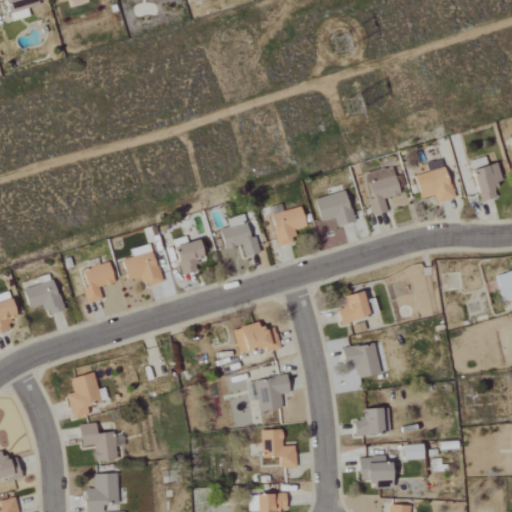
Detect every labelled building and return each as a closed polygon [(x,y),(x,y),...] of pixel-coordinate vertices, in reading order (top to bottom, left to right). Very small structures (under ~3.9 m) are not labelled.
[(29,18),(28,8),(40,6),(38,0),(6,0),(11,21),(29,18)] [(492,197),(490,182),(496,180),(492,162),(482,164),(481,157),(465,160),(473,201),(492,197)] [(445,200),(442,161),(419,163),(420,169),(411,169),(414,198),(431,196),(432,201),(445,200)] [(372,217),(387,213),(384,200),(400,196),(393,167),(366,174),(372,198),(367,200),(372,217)] [(354,222),(345,191),(314,200),(321,222),(334,219),(336,228),(354,222)] [(278,247),(295,242),(292,231),(306,227),(301,207),(269,215),(278,247)] [(259,254),(255,237),(250,238),(244,215),(226,220),(228,227),(220,230),(225,250),(241,246),(245,258),(259,254)] [(182,275),(198,272),(196,263),(214,259),(210,239),(187,245),(185,237),(173,240),(182,275)] [(121,260),(127,280),(141,276),(144,287),(161,282),(152,251),(121,260)] [(82,288),(87,304),(102,300),(98,288),(114,284),(109,263),(82,270),(87,287),(82,288)] [(30,310),(41,305),(45,315),(63,309),(52,279),(23,290),(30,310)] [(372,314),(368,298),(356,301),(353,290),(335,294),(338,307),(331,309),(334,323),(372,314)] [(0,294),(0,334),(10,331),(8,322),(18,319),(9,292),(0,294)] [(269,325),(253,329),(251,322),(228,328),(234,352),(258,346),(260,352),(276,348),(269,325)] [(350,333),(362,330),(359,322),(347,325),(350,333)] [(353,378),(375,374),(370,343),(336,348),(339,366),(351,364),(353,378)] [(66,395),(72,420),(88,416),(86,407),(101,404),(94,374),(70,380),(73,393),(66,395)] [(255,411),(278,408),(276,394),(284,393),(281,375),(251,379),(255,411)] [(348,434),(385,434),(385,408),(358,408),(359,419),(348,419),(348,434)] [(81,447),(93,446),(95,462),(117,459),(115,448),(124,447),(123,438),(115,439),(114,433),(97,435),(95,424),(78,426),(81,447)] [(255,430),(256,457),(273,457),(273,469),(291,468),(290,445),(277,446),(277,429),(255,430)] [(418,445),(396,446),(396,459),(418,458),(418,445)] [(0,479),(15,476),(11,457),(3,459),(1,452),(0,451),(0,479)] [(368,488),(384,488),(382,456),(352,458),(353,480),(367,479),(368,488)] [(117,505),(116,474),(94,475),(95,489),(85,489),(85,511),(102,511),(103,505),(117,505)] [(281,494),(249,493),(248,511),(273,511),(273,509),(281,509),(281,494)] [(0,510),(0,511),(17,511),(14,498),(0,501),(0,508),(1,510),(0,510)]
